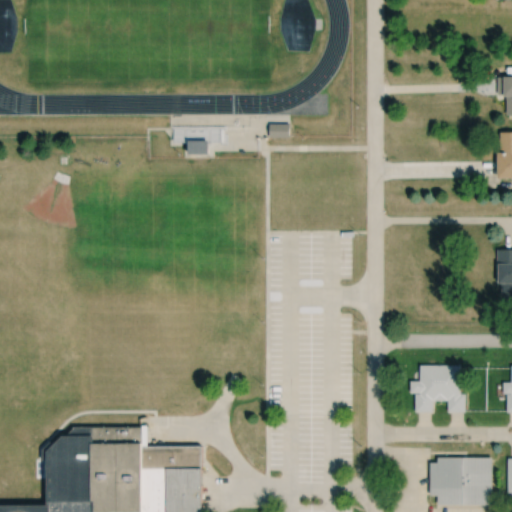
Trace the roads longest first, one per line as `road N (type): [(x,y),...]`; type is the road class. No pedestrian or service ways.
road 1 (residential): [(376,511),(377,0)]
road 2 (residential): [(375,433),(511,433)]
road 3 (residential): [(376,343),(511,340)]
